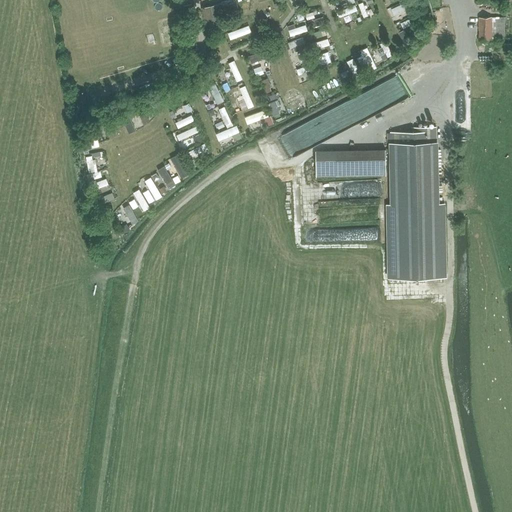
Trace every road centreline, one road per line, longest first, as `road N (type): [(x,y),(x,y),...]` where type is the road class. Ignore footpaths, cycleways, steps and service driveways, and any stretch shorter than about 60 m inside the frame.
road 1 (track): [(134,274),(99,511)]
road 2 (track): [(286,165),(274,142),(228,167),(154,233),(134,274)]
